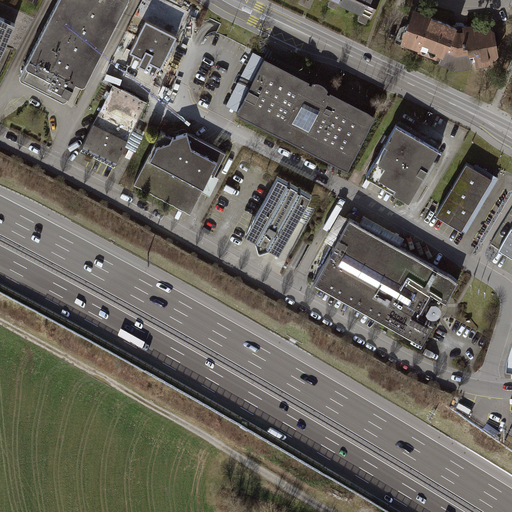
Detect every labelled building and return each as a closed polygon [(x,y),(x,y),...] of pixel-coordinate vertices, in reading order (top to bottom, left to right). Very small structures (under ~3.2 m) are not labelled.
[(58,0),(20,78),(65,100),(75,80),(86,85),(128,0),(58,0)] [(379,0),(333,0),(372,18),(379,0)] [(459,28),(413,10),(402,39),(444,55),(441,61),(453,66),(489,60),(496,49),(492,28),(485,24),(459,28)] [(0,54),(15,23),(0,16),(0,54)] [(177,35),(147,19),(131,50),(142,56),(139,63),(142,65),(145,66),(148,59),(161,66),(177,35)] [(310,79),(267,57),(240,110),(349,166),(377,113),(332,90),(331,92),(327,90),(328,87),(326,84),(322,81),(318,80),(314,80),(313,82),(309,81),(310,79)] [(148,102),(113,85),(84,144),(100,152),(119,161),(148,102)] [(441,148),(398,123),(368,175),(411,200),(441,148)] [(174,136),(164,129),(137,182),(196,210),(225,149),(190,131),(182,134),(174,136)] [(493,179),(469,164),(437,216),(461,231),(493,179)] [(308,201),(282,187),(254,236),(280,250),(308,201)] [(461,280),(352,218),(315,282),(425,344),(461,280)] [(511,230),(500,249),(511,256),(511,230)]
